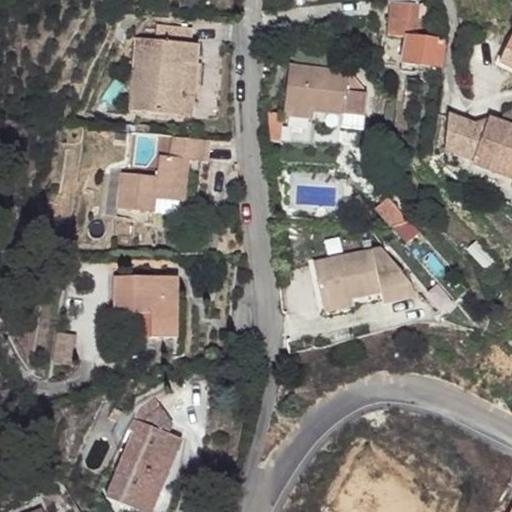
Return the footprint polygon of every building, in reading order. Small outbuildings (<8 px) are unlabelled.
[(390,4),(388,32),(404,34),(428,35),(428,19),(416,18),(416,6),(390,4)] [(164,12),(165,27),(199,30),(199,14),(164,12)] [(165,27),(147,27),(143,104),(204,108),(208,30),(199,30),(165,27)] [(511,33),(498,63),(511,68),(511,33)] [(428,35),(404,34),(404,42),(410,43),(409,62),(450,65),(452,36),(428,35)] [(358,77),(297,72),(294,113),(318,115),(353,116),(358,77)] [(376,97),(358,77),(353,116),(353,131),(373,133),(376,97)] [(448,112),(440,142),(469,151),(478,121),(448,112)] [(318,115),(294,113),(293,122),(318,125),(318,115)] [(511,143),(511,121),(499,117),(480,161),(497,168),(511,173),(511,150),(510,150),(511,143)] [(171,178),(136,176),(134,213),(173,216),(175,200),(199,202),(203,159),(211,160),(212,140),(186,137),(186,157),(172,157),(171,178)] [(511,173),(497,168),(494,180),(511,187),(511,173)] [(289,178),(289,206),(336,207),(336,178),(289,178)] [(390,198),(375,208),(401,245),(416,235),(390,198)] [(175,200),(173,216),(197,220),(199,202),(175,200)] [(390,246),(371,251),(379,290),(416,285),(390,256),(390,246)] [(371,251),(314,263),(322,304),(348,298),(379,290),(371,251)] [(184,269),(122,265),(122,304),(140,306),(155,306),(155,330),(182,331),(184,269)] [(348,298),(322,304),(324,311),(351,305),(348,298)] [(155,306),(140,306),(139,330),(155,330),(155,306)] [(53,333),(50,365),(72,367),(75,335),(53,333)] [(151,416),(144,430),(177,445),(181,437),(165,409),(151,416)] [(145,445),(116,509),(123,511),(157,511),(169,486),(174,490),(191,453),(177,445),(144,430),(139,442),(145,445)] [(169,486),(157,511),(164,511),(174,490),(169,486)]
